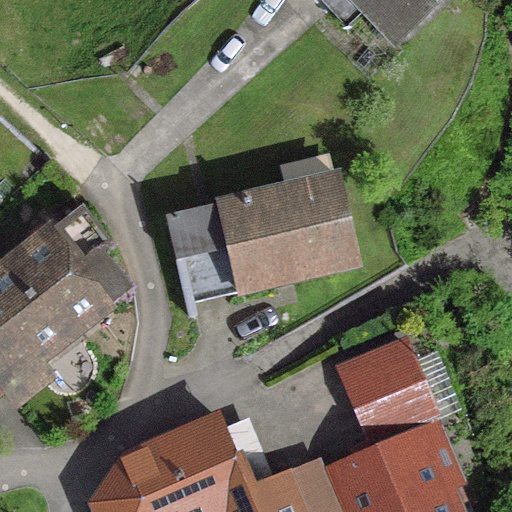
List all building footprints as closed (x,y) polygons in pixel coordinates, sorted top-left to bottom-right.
[(315,0),(342,28),(363,9),(391,40),(433,0),(315,0)] [(162,219),(186,319),(192,318),(189,305),(354,267),(333,179),(162,219)] [(0,393),(2,397),(8,393),(1,384),(32,360),(33,361),(126,289),(98,252),(106,246),(79,211),(47,236),(39,226),(25,237),(32,247),(0,271),(0,393)] [(344,377),(358,409),(414,385),(400,353),(344,377)] [(427,418),(414,385),(358,409),(371,441),(427,418)] [(218,424),(121,465),(90,507),(92,511),(330,511),(313,470),(248,496),(218,424)] [(450,511),(420,437),(331,474),(346,511),(450,511)]
